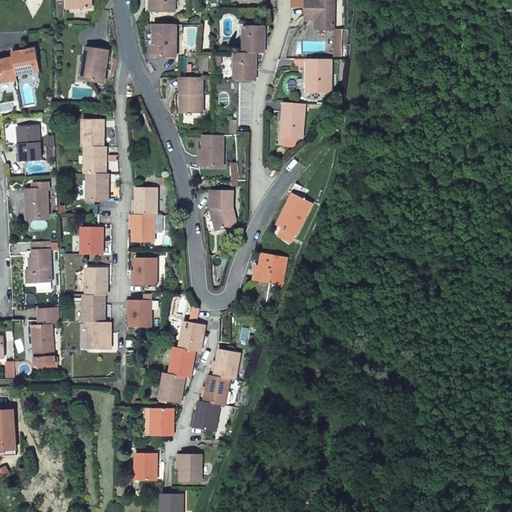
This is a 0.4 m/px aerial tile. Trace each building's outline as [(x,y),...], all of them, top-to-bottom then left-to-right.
[(152,0),(152,11),(173,11),(173,0),(152,0)] [(332,30),(332,0),(303,0),(303,17),(316,17),(316,29),(332,30)] [(175,56),(175,24),(153,23),(152,46),(156,46),(156,56),(175,56)] [(242,25),(242,52),(254,52),(262,52),(263,50),(264,25),(242,25)] [(85,46),(82,63),(85,63),(83,78),(102,81),(107,49),(85,46)] [(11,51),(12,55),(16,73),(39,69),(35,47),(11,51)] [(233,52),(233,80),(236,80),(254,80),(254,52),(242,52),(233,52)] [(12,55),(0,57),(0,80),(16,78),(16,73),(12,55)] [(308,91),(329,91),(329,59),(305,59),(305,75),(308,76),(308,91)] [(183,94),(182,112),(201,113),(201,77),(179,77),(179,94),(183,94)] [(283,102),(281,121),(283,121),(283,136),(302,137),(304,103),(283,102)] [(82,119),(82,146),(84,146),(103,146),(103,119),(82,119)] [(40,160),(38,126),(17,128),(18,141),(22,140),(22,145),(18,145),(19,162),(40,160)] [(222,166),(222,135),(202,134),(201,150),(206,150),(206,166),(222,166)] [(84,146),(83,173),(86,173),(105,173),(105,146),(103,146),(84,146)] [(197,149),(197,166),(206,166),(206,150),(201,150),(197,149)] [(86,173),(86,200),(107,200),(107,173),(105,173),(86,173)] [(288,209),(280,226),(282,227),(295,234),(311,202),(304,198),(309,190),(294,182),(290,192),(292,193),(285,207),(288,209)] [(25,191),(26,221),(32,221),(47,220),(46,191),(48,191),(47,184),(33,185),(33,191),(25,191)] [(159,214),(159,187),(138,187),(138,203),(134,203),(138,215),(160,215),(159,214)] [(231,208),(231,191),(209,190),(209,208),(212,208),(216,230),(234,225),(231,208)] [(280,226),(288,209),(285,207),(276,224),(280,226)] [(136,242),(157,243),(160,215),(138,215),(132,215),(132,225),(135,225),(136,242)] [(80,226),(80,253),(101,253),(102,226),(80,226)] [(295,234),(282,227),(278,236),(291,242),(295,234)] [(28,259),(29,271),(30,285),(36,284),(49,284),(50,284),(48,243),(31,243),(31,259),(28,259)] [(254,278),(282,283),(286,257),(262,252),(260,266),(256,266),(254,278)] [(155,284),(156,257),(134,257),(134,274),(130,274),(130,284),(155,284)] [(86,267),(85,294),(104,294),(106,294),(106,284),(107,267),(86,267)] [(49,284),(36,284),(37,292),(49,291),(49,284)] [(83,294),(82,311),(82,318),(82,321),(89,321),(103,321),(104,294),(85,294),(83,294)] [(150,327),(150,300),(141,299),(125,300),(125,310),(129,310),(128,326),(150,327)] [(55,305),(35,307),(37,323),(57,321),(55,305)] [(183,320),(178,347),(194,350),(199,351),(204,324),(183,320)] [(89,321),(89,348),(110,349),(110,331),(110,321),(103,321),(89,321)] [(53,355),(51,323),(37,323),(30,324),(31,342),(32,342),(33,356),(53,355)] [(173,346),(168,373),(184,376),(189,377),(194,350),(178,347),(173,346)] [(219,348),(216,365),(212,364),(210,375),(229,379),(235,379),(240,353),(219,348)] [(13,369),(5,369),(5,377),(13,378),(13,369)] [(158,399),(179,402),(184,376),(168,373),(163,372),(158,399)] [(224,405),(229,379),(210,375),(208,374),(205,390),(201,390),(199,400),(219,404),(224,405)] [(214,430),(219,404),(199,400),(198,400),(194,416),(191,415),(189,426),(201,428),(214,430)] [(144,407),(143,434),(151,435),(151,407),(144,407)] [(151,407),(151,435),(164,435),(172,434),(173,407),(151,407)] [(0,450),(1,451),(2,451),(2,442),(13,441),(10,408),(0,408),(0,450)] [(2,442),(2,451),(1,451),(1,453),(14,452),(13,441),(2,442)] [(134,452),(134,479),(141,479),(156,479),(156,452),(134,452)] [(202,453),(186,453),(176,453),(176,463),(180,463),(180,480),(201,480),(202,453)] [(181,511),(182,493),(161,493),(160,511),(181,511)]
